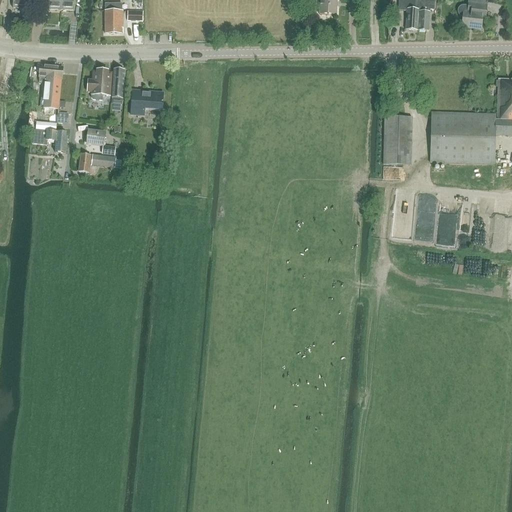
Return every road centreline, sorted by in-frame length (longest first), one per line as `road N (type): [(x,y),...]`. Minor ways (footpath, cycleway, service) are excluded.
road 1 (tertiary): [(511,46),(180,54),(0,47)]
road 2 (track): [(359,184),(425,188),(422,120),(394,74),(391,49)]
road 3 (track): [(359,184),(365,51)]
road 4 (track): [(344,327),(347,291),(378,294),(370,357)]
